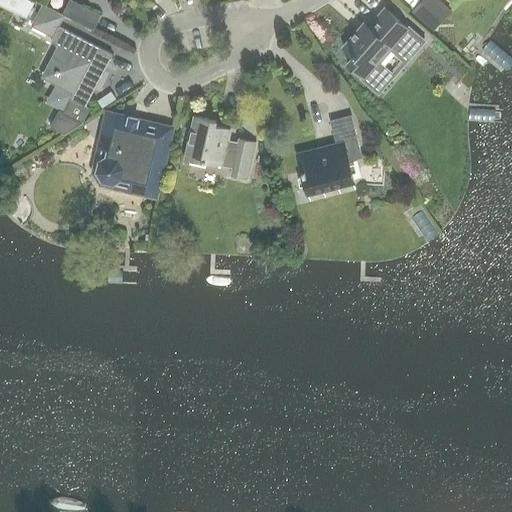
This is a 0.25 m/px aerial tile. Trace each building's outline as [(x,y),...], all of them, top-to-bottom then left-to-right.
[(34,3),(27,0),(0,0),(0,4),(26,18),(34,3)] [(70,0),(69,0),(62,15),(64,16),(93,31),(101,16),(70,0)] [(437,0),(422,0),(413,11),(434,30),(450,11),(437,0)] [(58,46),(47,67),(56,72),(55,73),(57,74),(52,83),(73,94),(63,113),(59,111),(51,127),(50,126),(50,128),(64,135),(82,124),(90,109),(86,107),(103,74),(100,73),(105,63),(107,65),(113,54),(59,27),(64,16),(62,15),(42,5),(31,27),(53,38),(51,42),(58,46)] [(357,31),(343,47),(353,57),(347,64),(363,78),(377,63),(379,65),(409,30),(385,9),(362,35),(357,31)] [(98,101),(103,108),(116,99),(111,92),(98,101)] [(173,128),(137,119),(106,112),(92,174),(100,186),(157,199),(173,128)] [(189,142),(185,163),(206,167),(207,163),(233,169),(231,176),(247,180),(256,143),(239,139),(237,148),(227,145),(230,129),(215,126),(216,121),(195,116),(192,131),(189,131),(186,141),(189,142)] [(297,154),(306,191),(308,197),(354,186),(348,162),(362,158),(351,116),(330,121),(336,145),(297,154)]
